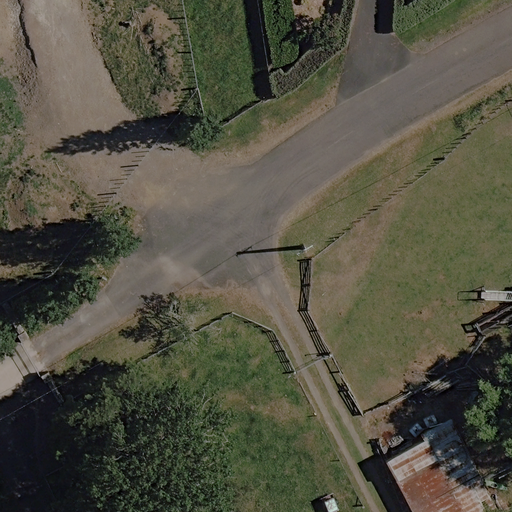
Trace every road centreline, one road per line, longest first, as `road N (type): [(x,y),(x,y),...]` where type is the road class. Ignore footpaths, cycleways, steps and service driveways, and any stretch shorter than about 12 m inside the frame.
road 1 (unclassified): [(511,48),(203,225)]
road 2 (unclassified): [(0,356),(203,225)]
